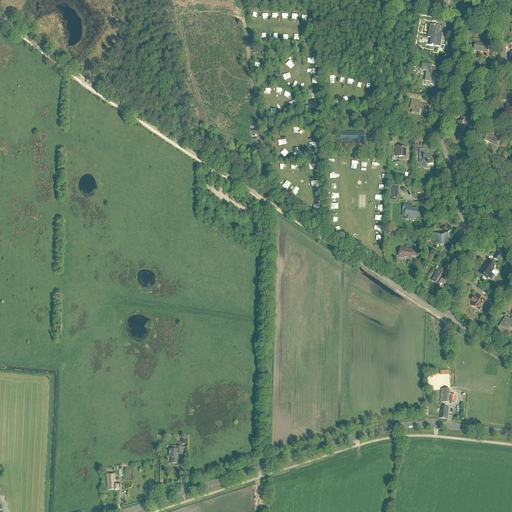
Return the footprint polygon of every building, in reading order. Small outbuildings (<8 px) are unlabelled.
[(440,0),(439,8),(447,10),(448,0),(440,0)] [(430,25),(428,38),(431,38),(430,46),(440,47),(443,34),(436,33),(437,26),(430,25)] [(475,43),(474,51),(487,53),(488,51),(491,51),(492,45),(489,45),(475,43)] [(287,63),(292,69),(296,65),(290,59),(287,63)] [(422,64),(421,69),(423,69),(423,71),(426,71),(425,76),(425,81),(434,83),(436,69),(431,69),(431,68),(432,65),(422,64)] [(474,85),(464,84),(461,99),(470,101),(472,90),(473,90),(474,85)] [(511,105),(511,109),(511,108),(511,92),(500,90),(498,100),(511,102),(511,105)] [(421,104),(420,104),(416,103),(416,100),(412,99),(411,105),(410,109),(413,110),(412,113),(420,114),(420,110),(429,112),(430,106),(421,104)] [(320,102),(310,102),(310,115),(320,115),(320,102)] [(456,135),(457,136),(457,137),(466,139),(466,137),(467,130),(465,130),(466,123),(469,124),(469,120),(463,119),(461,118),(460,122),(459,121),(458,121),(457,125),(458,126),(458,130),(457,130),(456,135)] [(494,132),(491,131),(488,129),(486,133),(488,134),(484,140),(496,147),(500,139),(492,135),(494,132)] [(343,133),(342,141),(363,141),(363,133),(343,133)] [(378,136),(370,136),(370,147),(379,147),(378,136)] [(397,157),(399,158),(399,160),(408,160),(408,156),(407,156),(407,149),(401,148),(401,147),(396,147),(395,154),(397,154),(397,157)] [(424,150),(420,149),(419,159),(424,160),(424,162),(427,165),(433,166),(433,159),(430,156),(429,156),(426,153),(424,153),(424,150)] [(392,184),(390,201),(397,201),(399,185),(392,184)] [(295,195),(299,189),(294,186),(290,192),(295,195)] [(418,216),(418,213),(417,213),(418,209),(411,208),(412,206),(404,205),(403,211),(406,211),(405,217),(407,218),(406,220),(411,220),(411,218),(416,219),(416,216),(418,216)] [(438,231),(434,237),(438,243),(446,243),(449,237),(445,230),(438,231)] [(413,250),(401,248),(399,258),(412,260),(412,256),(418,257),(420,251),(413,250)] [(498,262),(502,256),(497,253),(494,258),(498,262)] [(487,279),(488,278),(492,280),(494,275),(491,273),(494,268),(493,267),(495,264),(487,260),(479,274),(487,279)] [(436,274),(432,281),(439,286),(441,283),(443,284),(448,277),(445,275),(446,272),(440,268),(439,267),(437,270),(434,273),(436,274)] [(495,303),(498,300),(488,293),(485,297),(495,303)] [(477,296),(476,299),(473,303),(471,306),(478,310),(485,301),(477,296)] [(511,312),(511,316),(511,317),(511,319),(505,318),(499,326),(509,329),(509,327),(511,328),(511,312)] [(441,389),(440,403),(449,403),(450,390),(441,389)] [(441,407),(440,419),(447,419),(448,407),(441,407)] [(182,454),(182,448),(176,447),(176,450),(169,450),(169,459),(171,459),(171,464),(177,464),(177,458),(178,458),(178,454),(182,454)] [(107,491),(109,491),(119,490),(119,485),(114,485),(114,482),(115,482),(115,474),(114,474),(107,474),(106,474),(106,483),(107,483),(107,487),(107,491)]
